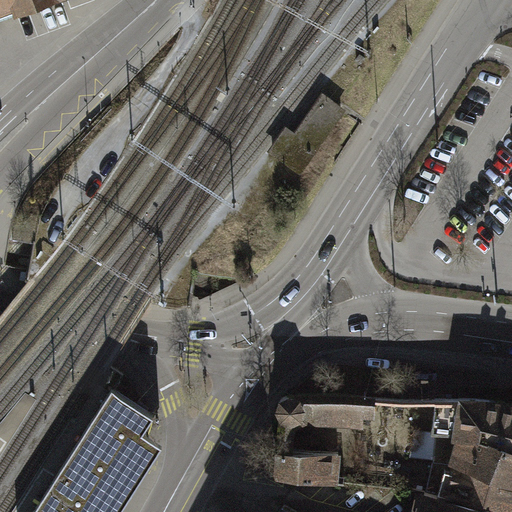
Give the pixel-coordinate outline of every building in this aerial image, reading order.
[(0,0),(0,15),(1,19),(55,0),(0,0)] [(338,116),(344,109),(326,97),(296,141),(286,134),(275,151),(301,169),(331,125),(344,134),(355,118),(348,113),(343,120),(338,116)] [(155,414),(114,388),(35,511),(120,511),(164,444),(144,431),(155,414)] [(363,426),(366,396),(329,394),(294,396),(299,400),(303,406),(302,414),(298,419),(363,426)] [(288,421),(298,419),(302,414),(303,406),(299,400),(294,396),(286,396),(282,401),(280,406),(280,413),(283,417),(288,421)] [(438,433),(435,460),(442,460),(442,462),(457,462),(480,468),(490,472),(511,479),(511,404),(499,401),(479,399),(438,398),(433,432),(438,433)] [(339,453),(281,448),(279,475),(314,479),(314,481),(336,483),(339,453)] [(471,501),(511,510),(511,479),(490,472),(480,468),(457,462),(442,462),(442,460),(435,460),(428,492),(427,493),(457,500),(471,501)] [(511,511),(511,510),(471,501),(457,500),(427,493),(428,492),(413,488),(408,509),(412,510),(411,511),(511,511)]
